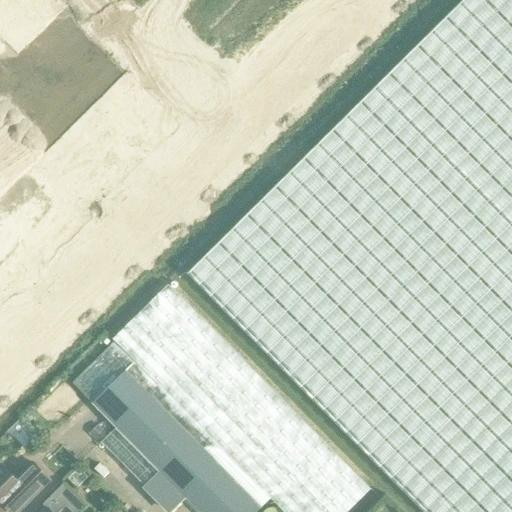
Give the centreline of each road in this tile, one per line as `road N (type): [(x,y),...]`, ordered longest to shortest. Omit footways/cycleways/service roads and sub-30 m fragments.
road 1 (residential): [(228,131),(0,360)]
road 2 (residential): [(364,0),(228,131)]
road 3 (residential): [(228,131),(97,0)]
